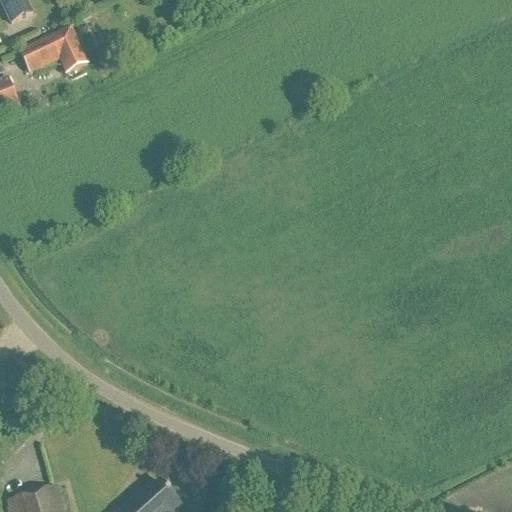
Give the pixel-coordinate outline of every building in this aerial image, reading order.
[(25,0),(0,0),(0,1),(12,27),(33,17),(25,0)] [(66,78),(88,68),(69,28),(47,38),(48,41),(18,55),(29,78),(59,63),(66,78)] [(0,119),(20,111),(7,81),(0,83),(0,119)] [(175,511),(179,509),(156,484),(138,501),(136,498),(121,511),(175,511)] [(8,511),(64,511),(59,491),(7,506),(8,511)]
